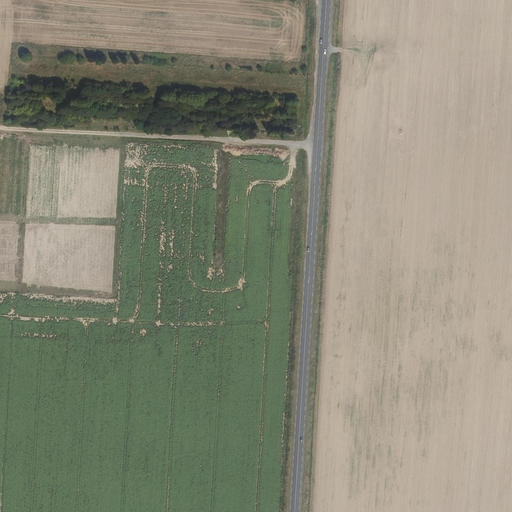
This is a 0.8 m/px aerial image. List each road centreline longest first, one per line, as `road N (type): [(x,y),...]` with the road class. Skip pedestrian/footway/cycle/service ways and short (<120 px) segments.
road 1 (primary): [(298,511),(329,0)]
road 2 (track): [(0,128),(320,149)]
